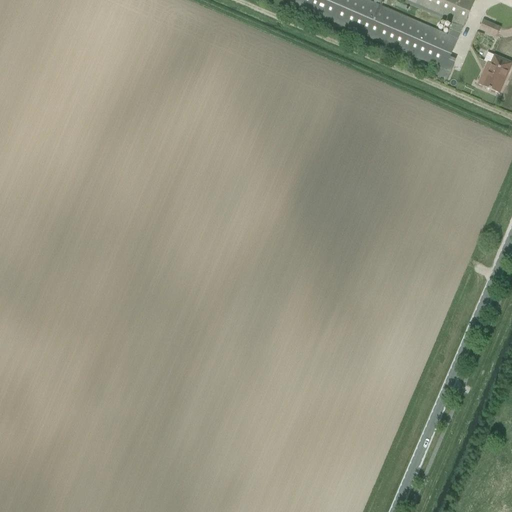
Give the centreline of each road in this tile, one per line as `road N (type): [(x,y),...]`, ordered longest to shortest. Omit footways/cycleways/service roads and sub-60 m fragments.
road 1 (tertiary): [(393,511),(511,236)]
road 2 (track): [(511,299),(423,511)]
